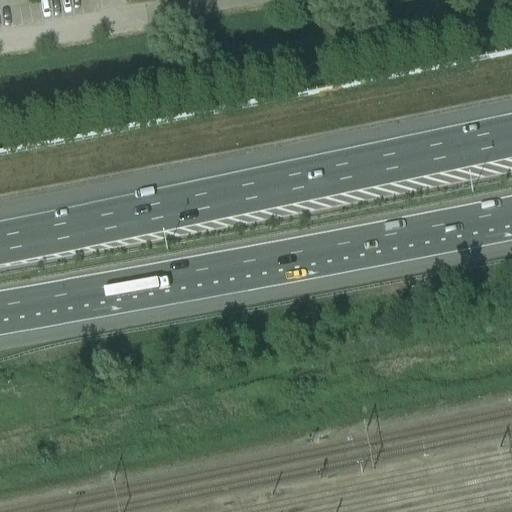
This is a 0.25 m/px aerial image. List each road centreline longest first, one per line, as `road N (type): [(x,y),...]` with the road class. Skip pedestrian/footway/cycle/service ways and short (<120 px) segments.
road 1 (motorway): [(511,137),(0,241)]
road 2 (motorway): [(0,311),(511,216)]
road 3 (unclassified): [(0,39),(223,0)]
